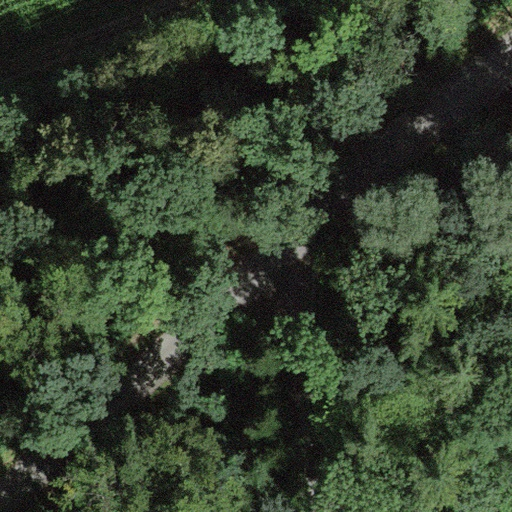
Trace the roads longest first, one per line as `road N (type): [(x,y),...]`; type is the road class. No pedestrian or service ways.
road 1 (residential): [(511,70),(281,248),(0,490)]
road 2 (track): [(198,0),(0,75)]
